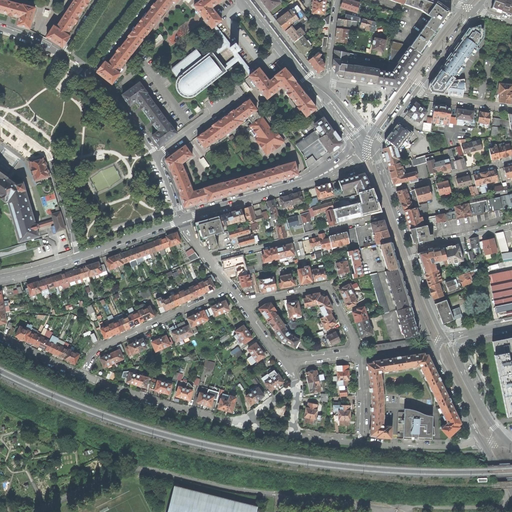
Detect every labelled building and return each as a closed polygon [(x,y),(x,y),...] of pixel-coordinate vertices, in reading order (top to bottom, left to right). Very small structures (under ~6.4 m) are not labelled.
[(24,27),(30,29),(31,24),(34,13),(35,8),(23,5),(0,0),(0,12),(8,14),(8,16),(10,16),(12,17),(12,15),(19,17),(17,25),(24,27)] [(74,0),(67,11),(64,15),(56,28),(53,27),(46,37),(51,40),(52,40),(55,42),(57,44),(62,47),(63,47),(69,37),(69,36),(67,35),(75,22),(76,22),(77,21),(78,19),(77,18),(85,6),(86,7),(88,5),(89,3),(88,3),(90,0),(74,0)] [(112,84),(120,74),(117,72),(174,0),(176,2),(177,0),(158,0),(155,5),(154,4),(152,5),(151,7),(152,8),(143,19),(142,18),(141,20),(139,22),(140,22),(137,25),(133,30),(133,31),(131,33),(130,33),(129,35),(128,36),(129,37),(120,49),(119,48),(118,50),(116,51),(117,52),(108,64),(105,62),(105,63),(104,63),(97,71),(98,72),(97,73),(102,76),(107,80),(112,84)] [(201,0),(194,6),(197,9),(196,9),(201,16),(202,16),(204,19),(209,25),(212,28),(215,25),(221,21),(217,15),(212,8),(217,3),(218,4),(222,0),(201,0)] [(269,11),(280,2),(277,0),(260,0),(261,1),(265,6),(269,11)] [(313,0),(312,13),(324,14),(324,13),(325,7),(325,4),(325,0),(313,0)] [(360,3),(348,0),(342,0),(342,2),(340,7),(357,12),(360,3)] [(431,18),(425,26),(436,33),(444,22),(451,13),(436,2),(433,1),(429,0),(405,0),(404,4),(420,9),(431,18)] [(497,10),(502,11),(506,0),(494,0),(491,8),(497,10)] [(511,0),(506,0),(502,11),(511,15),(511,0)] [(281,26),(285,31),(291,27),(299,21),(305,16),(297,6),(276,21),(281,26)] [(366,8),(363,19),(368,20),(372,9),(366,8)] [(308,20),(305,16),(299,21),(302,25),(308,20)] [(363,19),(362,18),(361,23),(362,23),(361,27),(366,28),(366,30),(374,32),(375,26),(374,26),(375,22),(368,20),(363,19)] [(356,27),(357,21),(347,20),(338,19),(338,21),(337,25),(356,27)] [(212,28),(224,43),(227,41),(215,25),(212,28)] [(448,61),(441,71),(453,79),(456,75),(464,76),(481,52),(481,45),(479,43),(481,40),(480,39),(482,36),(482,31),(478,28),(480,27),(480,25),(471,28),(466,34),(467,35),(465,38),(448,61)] [(425,26),(410,47),(421,54),(429,43),(436,33),(425,26)] [(289,36),(293,43),(302,36),(304,34),(300,28),(295,32),(293,28),(292,28),(291,27),(285,31),(289,36)] [(350,39),(352,30),(337,28),(336,36),(335,42),(347,43),(347,39),(350,39)] [(303,55),(312,48),(302,36),(293,43),(299,50),(303,55)] [(383,52),(386,40),(375,37),(374,41),(373,41),(373,44),(372,49),(377,51),(383,52)] [(236,52),(238,50),(236,48),(234,45),(232,47),(227,41),(224,43),(211,53),(203,59),(196,50),(172,69),(179,78),(178,80),(177,82),(177,84),(177,85),(177,86),(177,88),(177,90),(178,91),(179,92),(180,93),(181,94),(183,96),(185,96),(186,97),(188,97),(190,97),(192,96),(193,96),(195,94),(225,71),(225,70),(238,60),(241,58),(236,52)] [(391,48),(401,51),(403,44),(392,41),(391,48)] [(398,63),(399,64),(409,71),(413,65),(421,54),(410,47),(398,63)] [(317,49),(309,56),(310,58),(313,55),(314,56),(319,52),(317,49)] [(348,53),(334,50),(334,54),(332,66),(339,75),(341,78),(357,80),(376,83),(378,71),(379,69),(375,69),(353,65),(353,66),(346,65),(348,53)] [(318,74),(324,69),(325,63),(319,57),(321,55),(319,52),(314,56),(308,61),(313,67),(318,74)] [(253,73),(241,58),(238,60),(250,75),(253,73)] [(388,85),(397,87),(409,71),(399,64),(392,74),(378,71),(376,83),(388,85)] [(306,116),(316,109),(310,102),(291,78),(284,69),(277,74),(275,76),(275,77),(269,81),(261,71),(259,68),(253,73),(250,75),(249,76),(252,80),(251,80),(264,95),(267,99),(282,86),(288,93),(286,94),(289,97),(290,96),(293,99),(297,106),(297,105),(298,106),(297,107),(299,110),(300,109),(306,116)] [(463,84),(462,81),(454,82),(452,81),(453,79),(441,71),(436,78),(435,77),(434,79),(429,86),(431,92),(443,94),(447,88),(448,89),(449,90),(448,90),(449,95),(461,97),(463,84)] [(159,146),(177,134),(169,123),(147,93),(147,92),(140,82),(136,85),(135,85),(127,91),(127,92),(123,94),(127,100),(131,105),(137,100),(141,106),(140,107),(141,109),(142,110),(143,109),(152,122),(151,122),(152,124),(153,126),(154,125),(158,131),(152,135),(156,141),(159,146)] [(510,104),(511,91),(511,84),(499,83),(498,94),(500,94),(499,102),(504,103),(510,104)] [(280,145),(284,142),(273,127),(271,129),(266,123),(262,117),(261,118),(256,111),(257,110),(249,100),(246,102),(244,103),(242,104),(243,105),(234,111),(233,110),(231,112),(214,124),(212,126),(212,127),(203,133),(202,134),(200,135),(200,136),(197,138),(205,148),(217,139),(218,140),(246,120),(245,119),(247,117),(253,124),(250,126),(259,138),(256,140),(267,155),(271,151),(271,152),(280,146),(280,145)] [(415,119),(419,122),(427,112),(416,103),(412,108),(408,113),(412,116),(412,117),(415,119)] [(432,122),(449,124),(451,108),(442,107),(434,105),(432,117),(432,122)] [(464,126),(464,120),(465,110),(462,110),(460,110),(457,109),(456,118),(458,119),(457,125),(464,126)] [(478,122),(489,124),(491,111),(485,110),(480,109),(478,122)] [(464,120),(472,121),(474,112),(471,111),(468,111),(468,110),(465,110),(464,120)] [(36,125),(40,119),(34,115),(30,121),(36,125)] [(431,132),(432,122),(432,117),(426,116),(424,123),(423,131),(431,132)] [(295,145),(300,152),(306,147),(319,138),(331,129),(326,122),(323,118),(314,125),(317,129),(295,145)] [(492,125),(510,127),(509,120),(493,118),(492,125)] [(413,133),(400,123),(388,140),(387,142),(385,144),(386,148),(396,145),(398,153),(403,151),(404,150),(408,149),(411,145),(408,143),(413,133)] [(335,135),(331,129),(319,138),(322,142),(323,141),(327,147),(326,148),(329,152),(338,145),(341,143),(335,135)] [(461,145),(464,154),(472,151),(482,149),(480,140),(461,145)] [(489,149),(491,160),(496,159),(500,158),(497,147),(496,144),(495,145),(495,147),(494,147),(494,148),(489,149)] [(509,144),(497,147),(500,158),(510,156),(511,155),(509,144)] [(399,156),(398,153),(396,145),(386,148),(382,149),(385,157),(388,166),(399,163),(397,156),(399,156)] [(281,180),(298,175),(294,162),(276,167),(276,168),(223,183),(204,188),(204,189),(192,192),(190,187),(188,180),(182,164),(192,156),(185,146),(166,160),(169,166),(171,171),(174,177),(176,183),(178,189),(181,195),(184,207),(199,203),(218,198),(239,192),(260,185),(279,180),(281,180)] [(307,159),(305,161),(307,168),(316,161),(312,156),(310,157),(307,159)] [(405,161),(406,165),(413,163),(414,166),(427,162),(426,158),(425,156),(405,161)] [(433,156),(426,158),(427,162),(430,173),(433,172),(437,172),(434,163),(433,156)] [(35,180),(49,176),(45,162),(43,157),(42,157),(31,160),(30,162),(32,171),(31,171),(32,175),(34,175),(35,180)] [(454,158),(434,163),(437,172),(442,170),(442,172),(445,171),(446,171),(446,169),(451,168),(451,170),(457,169),(455,161),(454,158)] [(463,159),(455,161),(457,169),(458,171),(462,169),(466,168),(463,159)] [(410,183),(418,181),(415,172),(403,175),(402,170),(403,170),(403,169),(402,167),(400,167),(399,163),(388,166),(391,176),(393,184),(402,182),(409,180),(410,183)] [(487,183),(498,180),(495,169),(489,171),(484,172),(487,183)] [(36,229),(38,228),(37,224),(35,224),(23,183),(17,184),(7,177),(0,172),(0,198),(5,202),(6,201),(8,201),(8,203),(20,242),(39,237),(36,229)] [(489,191),(487,183),(484,172),(478,173),(473,175),(476,186),(476,185),(477,187),(479,186),(479,185),(481,184),(482,188),(481,188),(483,194),(489,193),(489,191)] [(364,173),(338,181),(342,190),(354,186),(355,187),(357,194),(359,193),(372,190),(368,182),(364,173)] [(472,196),(475,196),(472,184),(471,185),(468,176),(460,178),(456,179),(458,188),(470,185),(471,187),(469,187),(472,196)] [(439,195),(451,192),(448,181),(442,182),(436,184),(439,195)] [(315,187),(318,199),(333,195),(330,183),(316,187),(315,187)] [(432,198),(428,186),(421,188),(415,189),(418,202),(432,198)] [(404,210),(411,208),(410,206),(412,205),(406,189),(397,191),(401,202),(404,210)] [(419,205),(418,202),(415,189),(411,190),(413,197),(412,197),(416,207),(420,206),(419,205)] [(362,215),(380,211),(376,201),(372,190),(359,193),(362,203),(359,204),(362,215)] [(295,193),(287,195),(291,210),(294,209),(293,205),(303,202),(300,192),(295,193)] [(443,202),(455,199),(453,193),(450,193),(451,197),(442,198),(443,202)] [(447,221),(469,216),(502,209),(511,206),(511,194),(455,206),(455,211),(445,213),(447,221)] [(287,207),(288,211),(291,210),(287,195),(284,196),(280,198),(282,208),(287,207)] [(317,198),(309,200),(311,207),(319,205),(317,198)] [(267,201),(271,218),(272,218),(278,216),(274,199),(269,201),(267,201)] [(332,202),(310,208),(313,216),(316,215),(316,214),(325,211),(328,221),(329,226),(337,224),(335,216),(333,209),(332,202)] [(351,218),(362,215),(359,204),(335,210),(338,221),(351,218)] [(428,211),(427,205),(420,206),(416,207),(411,208),(404,210),(407,219),(409,229),(410,229),(427,225),(430,224),(429,217),(422,218),(422,217),(419,217),(418,213),(421,212),(428,211)] [(57,231),(65,229),(58,206),(55,207),(56,213),(52,214),(52,217),(53,220),(37,224),(38,228),(54,223),(57,231)] [(244,209),(249,224),(264,220),(262,214),(257,216),(258,217),(256,218),(252,206),(249,207),(244,209)] [(232,212),(233,217),(235,222),(240,221),(243,220),(243,221),(245,221),(241,209),(236,211),(232,212)] [(502,209),(469,216),(471,224),(503,216),(502,209)] [(307,212),(298,215),(301,224),(310,221),(307,212)] [(226,214),(218,216),(222,226),(235,222),(233,217),(230,217),(229,213),(226,214)] [(444,213),(429,217),(430,224),(446,221),(444,213)] [(210,251),(219,248),(214,234),(223,231),(222,226),(218,216),(208,219),(196,222),(198,226),(196,227),(199,236),(201,236),(202,240),(206,239),(208,247),(209,246),(210,251)] [(295,216),(285,219),(288,228),(298,225),(295,216)] [(283,238),(287,237),(282,220),(276,222),(277,225),(276,225),(279,239),(283,238)] [(373,233),(375,232),(386,229),(383,220),(371,223),(373,233)] [(252,230),(259,228),(257,222),(251,224),(252,230)] [(429,235),(427,225),(410,229),(413,236),(415,243),(433,239),(432,234),(429,235)] [(234,238),(250,233),(249,230),(251,230),(250,227),(248,228),(248,226),(228,232),(230,239),(234,238)] [(348,229),(353,250),(358,249),(360,249),(355,227),(348,229)] [(377,245),(380,244),(390,241),(388,235),(386,229),(375,232),(375,234),(374,235),(376,243),(377,245)] [(342,244),(349,243),(347,232),(340,233),(338,234),(336,234),(336,235),(329,236),(331,247),(339,245),(339,246),(342,245),(342,244)] [(502,232),(496,233),(504,262),(511,260),(511,249),(508,250),(502,232)] [(175,245),(180,243),(177,233),(174,234),(171,234),(175,245)] [(333,255),(332,250),(330,250),(327,239),(326,239),(324,233),(319,234),(322,248),(326,247),(327,255),(326,255),(326,256),(333,255)] [(166,236),(167,237),(170,246),(175,245),(171,234),(169,235),(166,236)] [(255,242),(253,234),(251,234),(251,236),(238,240),(240,246),(248,244),(255,242)] [(160,239),(163,249),(165,254),(168,253),(166,247),(170,246),(167,237),(163,238),(160,239)] [(311,247),(320,244),(319,237),(313,238),(309,239),(311,247)] [(474,238),(470,239),(472,249),(480,247),(479,242),(478,237),(474,238)] [(41,246),(39,239),(19,245),(0,250),(0,258),(32,249),(41,246)] [(157,251),(163,249),(160,239),(156,241),(153,242),(157,251)] [(488,240),(479,242),(480,247),(481,249),(483,248),(486,257),(490,256),(489,254),(497,252),(493,239),(488,240)] [(385,261),(388,271),(399,269),(394,255),(390,241),(380,244),(383,255),(382,256),(384,261),(385,261)] [(149,243),(146,245),(150,254),(157,251),(153,242),(149,243)] [(292,255),(294,255),(292,243),(284,245),(277,247),(280,258),(280,261),(284,260),(290,259),(290,258),(292,257),(292,255)] [(450,246),(443,248),(447,259),(448,264),(452,263),(452,264),(463,261),(458,244),(450,246)] [(150,254),(146,245),(143,246),(140,247),(143,256),(150,254)] [(136,248),(133,250),(136,259),(143,256),(140,247),(136,248)] [(264,262),(280,258),(277,247),(271,249),(264,250),(265,254),(262,255),(264,262)] [(191,248),(186,252),(188,257),(187,257),(190,261),(199,258),(191,248)] [(443,248),(433,250),(437,262),(438,262),(438,261),(447,259),(443,248)] [(353,278),(364,276),(360,260),(358,249),(353,250),(347,252),(348,256),(350,255),(354,274),(352,274),(353,278)] [(126,252),(129,261),(136,259),(133,250),(129,251),(126,252)] [(421,263),(424,274),(436,270),(434,263),(437,262),(433,250),(418,253),(421,263)] [(473,251),(467,253),(470,260),(476,258),(473,251)] [(123,264),(129,261),(126,252),(122,254),(119,255),(123,264)] [(119,255),(119,254),(116,255),(114,256),(118,266),(123,264),(119,255)] [(110,269),(118,266),(114,256),(111,257),(109,258),(109,260),(107,261),(110,269)] [(237,273),(246,271),(242,256),(222,261),(224,270),(236,267),(237,273)] [(338,270),(339,279),(346,277),(345,273),(349,272),(346,258),(341,259),(342,262),(336,263),(337,267),(337,268),(337,269),(337,270),(338,270)] [(106,271),(104,264),(97,266),(96,263),(94,263),(91,264),(94,274),(106,271)] [(89,276),(94,274),(91,264),(89,265),(86,266),(89,276)] [(312,270),(315,281),(319,280),(320,280),(321,280),(326,279),(326,278),(327,277),(326,275),(325,274),(323,265),(318,266),(319,269),(312,270)] [(79,269),(82,278),(89,276),(86,266),(82,268),(79,269)] [(280,273),(281,267),(278,267),(272,269),(273,275),(280,273)] [(298,270),(301,284),(307,283),(312,282),(309,267),(298,270)] [(72,271),(75,280),(76,283),(80,281),(80,279),(82,278),(79,269),(76,270),(72,271)] [(276,289),(273,275),(272,269),(266,270),(267,279),(260,280),(262,292),(269,291),(276,289)] [(385,271),(397,309),(410,305),(408,296),(401,277),(399,269),(388,271),(385,271)] [(428,286),(441,281),(437,269),(436,270),(424,274),(426,280),(428,286)] [(473,271),(458,276),(462,286),(466,285),(470,283),(470,282),(472,281),(470,275),(478,273),(482,271),(482,269),(473,271)] [(508,311),(511,309),(511,270),(488,275),(495,306),(494,306),(496,313),(508,311)] [(68,272),(65,273),(68,282),(75,280),(72,271),(68,272)] [(68,282),(65,273),(62,274),(59,275),(62,285),(66,283),(67,289),(70,288),(68,282)] [(382,314),(389,312),(376,273),(369,275),(382,314)] [(250,278),(249,274),(248,274),(239,276),(240,282),(242,287),(243,287),(244,291),(251,289),(250,286),(252,285),(251,281),(252,281),(251,277),(250,278)] [(288,287),(296,285),(294,278),(292,278),(291,274),(280,277),(281,283),(279,283),(280,289),(288,287)] [(52,277),(55,287),(62,285),(59,275),(55,276),(52,277)] [(49,278),(45,280),(48,289),(49,289),(51,288),(55,287),(52,277),(49,278)] [(449,282),(445,283),(448,292),(452,290),(456,289),(454,281),(458,280),(457,277),(449,280),(449,282)] [(213,288),(214,288),(210,278),(209,278),(205,280),(209,290),(210,290),(211,289),(213,288)] [(48,289),(45,280),(41,281),(38,282),(41,291),(48,289)] [(205,280),(200,283),(204,292),(207,291),(208,293),(210,292),(209,290),(205,280)] [(41,292),(41,291),(38,282),(38,281),(35,282),(33,283),(36,293),(41,292)] [(37,295),(36,293),(33,283),(30,284),(27,285),(28,288),(25,289),(27,293),(30,292),(31,297),(37,295)] [(204,292),(200,283),(195,285),(199,295),(202,294),(204,292)] [(351,283),(343,287),(344,289),(340,291),(341,293),(344,298),(356,292),(357,292),(361,292),(358,283),(352,286),(351,283)] [(433,299),(443,296),(440,290),(442,289),(442,288),(440,288),(440,287),(438,283),(428,287),(431,293),(433,299)] [(190,287),(195,297),(197,296),(199,295),(195,285),(190,287)] [(192,298),(195,297),(190,287),(185,289),(190,299),(192,298)] [(141,300),(151,295),(148,288),(138,293),(141,300)] [(181,292),(185,301),(187,300),(190,299),(185,289),(181,292)] [(176,294),(180,303),(183,302),(185,301),(181,292),(176,294)] [(358,296),(356,292),(344,298),(345,301),(346,303),(345,305),(347,308),(348,308),(356,304),(355,303),(358,302),(356,297),(358,296)] [(315,305),(320,307),(330,302),(327,296),(325,297),(322,296),(320,295),(319,293),(313,294),(315,305)] [(178,305),(180,303),(176,294),(171,296),(175,306),(178,305)] [(305,307),(315,305),(313,294),(309,295),(306,296),(307,298),(303,299),(305,307)] [(171,296),(166,298),(170,308),(173,307),(175,306),(171,296)] [(168,309),(170,308),(166,298),(164,299),(162,300),(161,297),(156,299),(160,307),(163,306),(165,310),(168,309)] [(297,301),(297,300),(295,300),(292,301),(293,302),(287,303),(290,318),(301,315),(298,301),(297,301)] [(221,302),(218,304),(222,312),(229,309),(225,301),(221,302)] [(442,325),(453,320),(452,317),(449,311),(445,301),(435,305),(439,316),(442,325)] [(320,307),(325,316),(330,313),(332,312),(331,310),(333,308),(331,306),(330,302),(320,307)] [(268,321),(277,315),(275,311),(276,310),(271,303),(265,304),(263,306),(259,308),(268,321)] [(91,304),(85,307),(88,314),(94,311),(91,304)] [(138,307),(140,311),(143,317),(144,320),(146,319),(149,318),(145,308),(143,304),(138,307)] [(212,307),(207,309),(210,315),(214,313),(215,316),(222,312),(218,304),(212,307)] [(411,337),(418,334),(417,331),(419,331),(418,328),(416,328),(414,322),(414,320),(413,320),(410,311),(411,310),(410,305),(397,309),(396,310),(399,319),(398,319),(399,323),(400,323),(400,324),(399,325),(402,334),(403,333),(405,338),(411,336),(411,337)] [(151,317),(154,315),(149,306),(145,308),(149,318),(151,317)] [(139,322),(135,313),(132,307),(127,309),(130,315),(134,325),(135,324),(137,324),(139,323),(139,322)] [(368,319),(364,307),(356,309),(357,311),(352,312),(354,317),(355,322),(356,322),(367,319),(368,319)] [(459,307),(449,311),(452,317),(453,320),(462,317),(459,307)] [(201,312),(197,314),(201,322),(207,319),(206,317),(209,316),(206,309),(201,312)] [(140,311),(135,313),(139,322),(142,321),(144,320),(143,317),(140,311)] [(326,330),(333,326),(332,325),(336,323),(335,322),(336,321),(335,320),(335,319),(333,319),(333,318),(330,313),(325,316),(320,318),(326,330)] [(186,319),(189,325),(193,334),(194,336),(198,335),(194,325),(201,322),(197,314),(192,316),(186,319)] [(130,315),(125,317),(129,327),(130,326),(132,326),(134,325),(130,315)] [(285,325),(277,315),(268,321),(272,327),(275,332),(285,325)] [(122,330),(125,329),(119,316),(118,316),(114,318),(120,331),(122,330)] [(119,316),(125,329),(127,328),(129,327),(125,317),(122,319),(120,316),(119,316)] [(109,320),(110,324),(115,334),(117,332),(120,331),(114,318),(109,320)] [(370,327),(367,319),(356,322),(358,329),(361,338),(373,334),(370,327)] [(294,348),(299,340),(295,337),(297,335),(292,332),(290,333),(288,330),(290,329),(301,327),(299,321),(288,323),(285,325),(275,332),(278,336),(281,340),(294,348)] [(30,331),(32,326),(27,324),(25,329),(20,338),(22,339),(25,341),(25,340),(30,331)] [(110,324),(106,326),(110,336),(112,335),(115,334),(110,324)] [(183,328),(179,330),(183,338),(193,334),(189,325),(183,328)] [(18,337),(20,338),(25,329),(20,326),(15,336),(18,337)] [(107,337),(110,336),(106,326),(101,329),(105,338),(107,337)] [(245,328),(243,326),(235,331),(237,333),(234,335),(237,339),(238,338),(247,332),(245,328)] [(37,332),(36,335),(43,338),(46,330),(44,329),(41,334),(37,332)] [(45,349),(49,341),(52,335),(53,333),(46,330),(43,338),(38,346),(41,348),(45,349)] [(175,331),(172,333),(176,341),(177,341),(179,345),(185,343),(183,338),(179,330),(175,331)] [(30,331),(25,340),(29,342),(32,343),(36,335),(30,331)] [(250,335),(247,332),(238,338),(241,342),(242,341),(244,343),(252,338),(250,335)] [(336,343),(340,341),(336,332),(327,336),(331,345),(336,343)] [(222,341),(230,335),(228,333),(220,339),(222,341)] [(35,345),(38,346),(43,338),(36,335),(32,343),(35,345)] [(162,338),(159,339),(162,348),(173,343),(170,337),(167,339),(166,336),(162,338)] [(492,342),(495,355),(507,353),(510,353),(510,352),(511,351),(511,337),(504,339),(492,342)] [(139,341),(135,342),(139,351),(146,348),(142,339),(139,341)] [(154,341),(152,342),(156,351),(162,348),(159,339),(154,341)] [(373,352),(412,346),(411,339),(372,345),(373,352)] [(52,342),(49,341),(45,349),(48,351),(52,353),(56,344),(52,342)] [(65,359),(69,350),(71,345),(65,342),(62,347),(58,356),(61,357),(65,359)] [(129,346),(125,348),(129,355),(132,354),(139,351),(135,342),(131,344),(129,345),(129,346)] [(58,345),(56,344),(52,353),(55,354),(58,356),(62,347),(58,345)] [(257,346),(256,344),(248,349),(252,355),(260,349),(257,346)] [(262,352),(260,349),(252,355),(248,358),(252,364),(264,356),(262,352)] [(65,359),(67,360),(69,362),(74,352),(69,350),(65,359)] [(112,353),(107,355),(111,364),(118,361),(118,360),(122,358),(119,350),(112,353)] [(74,352),(69,362),(71,362),(74,364),(79,354),(74,352)] [(449,437),(461,425),(456,414),(450,401),(451,401),(450,399),(449,397),(448,398),(440,381),(441,380),(440,378),(439,376),(438,377),(431,362),(427,353),(400,357),(400,356),(398,356),(396,356),(396,358),(367,362),(368,370),(369,377),(370,388),(369,388),(369,390),(369,392),(371,392),(371,399),(371,407),(370,407),(370,409),(370,411),(371,411),(371,421),(371,430),(370,436),(391,438),(392,427),(384,425),(383,424),(383,413),(383,398),(380,373),(381,371),(418,366),(419,365),(419,366),(421,367),(447,422),(441,429),(449,437)] [(494,355),(498,376),(511,373),(510,365),(511,364),(511,363),(510,360),(509,361),(507,353),(495,355),(494,355)] [(100,358),(104,367),(111,364),(107,355),(103,357),(100,358)] [(213,369),(214,363),(205,360),(203,366),(213,369)] [(332,376),(337,376),(349,375),(348,370),(348,365),(337,366),(338,369),(332,369),(332,376)] [(130,383),(133,384),(136,375),(138,369),(139,366),(136,366),(134,374),(130,373),(127,382),(130,383)] [(279,384),(283,382),(277,374),(276,375),(273,370),(268,374),(277,386),(279,384)] [(324,380),(323,375),(318,376),(316,370),(306,372),(307,377),(307,378),(308,383),(319,381),(324,380)] [(116,381),(118,375),(116,374),(116,373),(112,372),(110,379),(116,381)] [(511,376),(511,373),(498,376),(502,396),(511,394),(511,376)] [(273,389),(277,386),(268,374),(262,378),(270,391),(273,389)] [(138,385),(146,387),(148,378),(140,376),(136,375),(133,384),(138,385)] [(339,386),(348,385),(348,380),(349,380),(349,378),(349,375),(337,376),(337,381),(338,381),(339,386)] [(158,391),(162,392),(165,381),(162,380),(161,382),(152,379),(149,388),(155,389),(155,390),(158,391)] [(168,394),(171,385),(166,383),(166,381),(165,380),(165,381),(162,392),(165,393),(168,394)] [(180,397),(183,398),(187,383),(181,381),(179,387),(176,396),(180,397)] [(321,391),(319,381),(308,383),(309,386),(309,388),(310,393),(313,393),(313,394),(318,393),(317,392),(321,391)] [(186,399),(189,400),(192,391),(192,388),(189,383),(187,383),(183,398),(186,399)] [(260,398),(263,396),(256,385),(250,390),(252,392),(257,400),(260,398)] [(201,403),(204,404),(207,395),(208,389),(202,387),(197,402),(201,403)] [(340,396),(348,395),(347,387),(339,388),(340,396)] [(221,409),(225,410),(229,396),(222,394),(223,390),(220,389),(218,394),(222,395),(222,397),(221,397),(218,408),(221,409)] [(254,402),(257,400),(252,392),(246,396),(251,404),(254,402)] [(507,417),(511,416),(511,394),(502,396),(507,417)] [(207,405),(210,406),(213,397),(207,395),(204,404),(207,405)] [(228,411),(231,412),(235,398),(229,396),(225,410),(228,411)] [(316,409),(317,404),(308,402),(307,405),(307,407),(306,407),(305,412),(317,414),(318,410),(316,409)] [(338,410),(338,415),(350,415),(350,412),(350,410),(349,410),(349,405),(338,405),(338,404),(333,402),(333,410),(338,410)] [(432,437),(432,433),(434,433),(433,426),(432,426),(432,416),(425,416),(425,414),(422,414),(422,413),(419,411),(415,410),(411,409),(408,408),(404,408),(404,412),(398,412),(397,432),(403,432),(403,438),(411,439),(411,434),(417,434),(417,437),(432,437)] [(321,415),(317,414),(305,412),(304,417),(305,417),(305,419),(304,422),(316,424),(316,421),(320,422),(321,415)] [(350,418),(350,415),(338,415),(334,415),(334,422),(339,422),(339,425),(349,425),(349,420),(350,420),(350,418)] [(250,511),(252,507),(179,488),(175,501),(174,504),(172,505),(169,507),(167,511),(250,511)]
